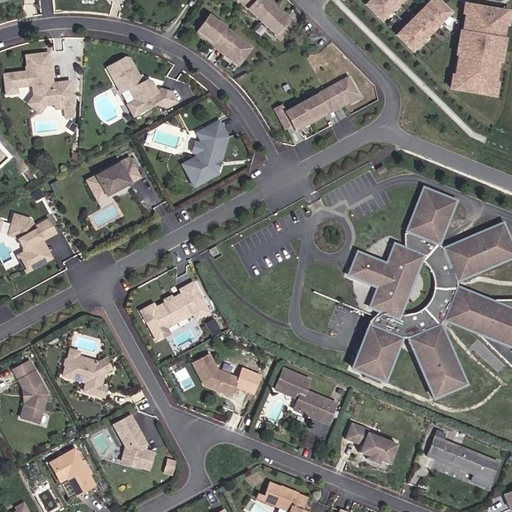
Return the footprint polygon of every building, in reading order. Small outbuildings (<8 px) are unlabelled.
[(292,26),(264,0),(238,0),(280,39),(292,26)] [(295,23),(269,0),(264,0),(292,26),(295,23)] [(379,22),(399,0),(368,0),(363,6),(379,22)] [(410,52),(447,13),(433,0),(429,0),(394,36),(410,52)] [(492,84),(496,61),(493,61),(497,39),(499,39),(502,23),(499,23),(501,11),(467,6),(465,13),(463,13),(460,33),(462,33),(459,55),(456,55),(453,78),(455,78),(453,90),(488,95),(490,84),(492,84)] [(251,48),(208,16),(197,30),(240,62),(251,48)] [(240,62),(197,30),(195,33),(238,65),(240,62)] [(459,55),(462,33),(460,33),(457,32),(454,54),(456,55),(459,55)] [(498,62),(502,40),(499,39),(497,39),(493,61),(496,61),(498,62)] [(73,107),(70,82),(52,84),(52,81),(49,79),(48,75),(51,72),(48,53),(25,56),(26,66),(25,68),(26,73),(27,74),(28,79),(22,75),(22,73),(2,76),(4,96),(17,94),(16,88),(32,86),(33,96),(45,105),(54,104),(55,109),(64,108),(66,118),(72,117),(73,107)] [(156,92),(150,82),(147,80),(144,82),(142,83),(139,77),(129,59),(125,58),(106,68),(119,93),(127,88),(134,101),(140,112),(154,104),(166,108),(176,102),(171,93),(160,89),(156,92)] [(293,128),(356,94),(347,79),(285,112),(281,106),(274,109),(283,125),(290,121),(291,124),(293,128)] [(295,131),(357,97),(356,94),(293,128),(295,131)] [(45,105),(33,96),(27,104),(39,113),(45,105)] [(140,112),(134,101),(126,105),(132,116),(140,112)] [(215,174),(226,137),(218,122),(199,132),(203,140),(197,160),(182,168),(193,187),(215,174)] [(197,160),(203,140),(199,132),(196,133),(200,140),(199,144),(194,143),(191,153),(196,154),(195,157),(181,165),(182,168),(197,160)] [(105,196),(139,177),(128,158),(95,176),(105,196)] [(385,171),(383,166),(375,170),(378,175),(385,171)] [(105,196),(95,176),(86,181),(96,200),(105,196)] [(53,192),(61,187),(58,181),(49,185),(53,192)] [(455,202),(423,189),(410,222),(410,224),(406,226),(406,233),(403,234),(403,247),(402,249),(385,265),(359,254),(356,262),(353,261),(350,268),(353,269),(350,276),(376,287),(377,310),(377,312),(368,321),(369,325),(364,330),(365,333),(364,335),(351,368),(382,381),(396,346),(399,344),(399,339),(398,315),(398,288),(401,281),(420,261),(437,244),(441,240),(440,236),(455,202)] [(43,197),(40,190),(32,194),(36,201),(43,197)] [(42,241),(55,234),(48,220),(34,227),(29,225),(30,220),(13,215),(8,232),(19,235),(31,257),(20,263),(25,273),(38,266),(37,263),(41,249),(39,246),(40,244),(42,242),(42,241)] [(437,244),(420,261),(426,266),(430,271),(433,282),(432,292),(429,300),(424,307),(418,311),(411,313),(403,315),(398,315),(399,339),(407,338),(407,344),(411,346),(411,348),(432,398),(463,384),(439,325),(444,320),(473,332),(509,367),(511,364),(511,347),(511,348),(511,347),(511,299),(486,300),(457,288),(457,281),(511,256),(511,247),(502,224),(452,245),(451,247),(447,245),(443,250),(437,244)] [(31,257),(19,235),(8,232),(7,236),(17,239),(24,252),(16,256),(20,263),(31,257)] [(52,259),(42,242),(40,244),(39,246),(41,249),(37,263),(38,266),(52,259)] [(385,265),(402,249),(393,245),(385,265)] [(398,315),(420,261),(401,281),(398,288),(398,315)] [(164,328),(192,313),(195,319),(207,312),(192,284),(180,290),(182,294),(171,300),(166,303),(154,309),(152,306),(141,312),(156,340),(168,334),(164,328)] [(377,310),(376,287),(368,307),(377,310)] [(218,328),(213,319),(205,324),(210,333),(218,328)] [(102,379),(104,373),(99,363),(77,357),(79,353),(70,350),(67,359),(66,360),(64,365),(65,367),(62,376),(86,383),(83,392),(102,397),(104,388),(98,386),(99,381),(102,379)] [(230,397),(237,379),(217,371),(208,355),(191,364),(203,386),(216,391),(219,390),(223,391),(222,393),(230,397)] [(110,369),(105,360),(99,363),(104,373),(110,369)] [(37,424),(46,394),(29,362),(13,371),(24,392),(26,391),(27,401),(25,401),(20,418),(37,424)] [(335,404),(304,391),(308,380),(282,369),(274,389),(297,399),(301,405),(298,412),(310,417),(312,414),(328,421),(335,404)] [(298,412),(301,405),(297,399),(292,409),(298,412)] [(328,421),(312,414),(310,417),(327,424),(328,421)] [(145,445),(143,444),(140,439),(141,438),(129,416),(113,426),(125,447),(120,462),(147,470),(152,453),(143,451),(145,445)] [(388,465),(396,445),(365,433),(367,430),(350,424),(344,440),(360,446),(358,453),(367,457),(366,460),(377,465),(379,461),(388,465)] [(68,437),(75,433),(71,426),(67,428),(66,434),(68,437)] [(488,461),(442,442),(442,441),(433,437),(425,456),(435,460),(436,456),(483,475),(488,461)] [(81,462),(74,449),(49,463),(59,481),(69,498),(91,486),(85,476),(88,474),(90,473),(83,461),(81,462)] [(490,482),(497,464),(488,461),(483,475),(436,456),(435,460),(490,482)] [(49,463),(47,464),(57,482),(59,481),(49,463)] [(94,485),(88,474),(85,476),(91,486),(94,485)] [(279,488),(268,483),(262,497),(256,494),(255,499),(287,511),(303,511),(301,511),(305,498),(296,495),(296,494),(279,487),(279,488)] [(511,490),(503,495),(509,510),(511,508),(511,490)]
